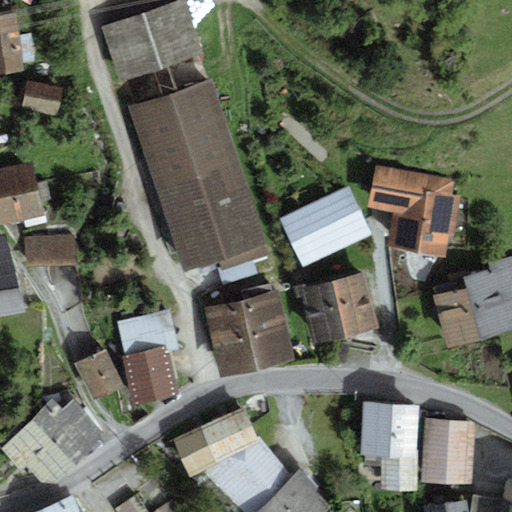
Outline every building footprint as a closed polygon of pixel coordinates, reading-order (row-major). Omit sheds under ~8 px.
[(179,0),(100,27),(118,83),(203,55),(184,0),(179,0)] [(0,75),(24,73),(17,14),(0,15),(0,75)] [(211,80),(128,107),(183,274),(219,262),(222,271),(269,256),(266,246),(211,80)] [(64,89),(27,82),(21,108),(58,116),(64,89)] [(0,169),(0,226),(44,218),(34,163),(0,169)] [(453,195),(455,180),(401,172),(376,167),(368,207),(394,213),(389,250),(443,258),(446,237),(454,238),(460,196),(453,195)] [(280,218),(302,268),(371,237),(348,187),(280,218)] [(0,316),(23,312),(6,234),(0,235),(0,316)] [(25,238),(27,267),(76,264),(75,235),(25,238)] [(466,289),(480,342),(511,333),(511,257),(489,264),(490,271),(463,278),(466,289)] [(379,330),(365,274),(300,290),(314,346),(379,330)] [(480,342),(466,289),(434,298),(447,351),(480,342)] [(251,297),(241,300),(257,370),(294,361),(277,291),(251,297)] [(220,379),(257,370),(241,300),(204,309),(220,379)] [(178,350),(170,311),(117,322),(124,356),(164,347),(165,353),(178,350)] [(124,356),(122,356),(133,407),(175,398),(165,353),(164,347),(124,356)] [(105,350),(74,363),(94,401),(125,387),(105,350)] [(48,490),(104,434),(72,402),(64,410),(53,400),(1,451),(21,471),(25,467),(48,490)] [(419,451),(415,451),(419,406),(364,402),(361,456),(382,458),(380,491),(416,493),(419,451)] [(190,477),(259,444),(256,438),(243,409),(173,442),(190,477)] [(472,486),(474,422),(425,420),(422,484),(472,486)] [(205,471),(243,511),(256,511),(292,477),(261,437),(256,438),(259,444),(205,471)] [(256,511),(326,511),(334,505),(299,470),(292,477),(256,511)] [(511,511),(511,484),(506,484),(503,500),(501,511),(511,511)] [(148,511),(136,495),(115,510),(115,511),(148,511)] [(501,511),(503,500),(474,495),(469,511),(501,511)] [(78,511),(71,496),(36,511),(78,511)] [(184,511),(174,499),(157,511),(184,511)] [(468,511),(467,502),(424,508),(424,511),(468,511)]
